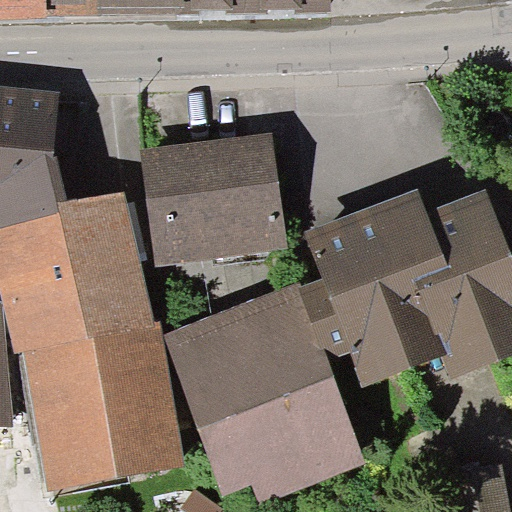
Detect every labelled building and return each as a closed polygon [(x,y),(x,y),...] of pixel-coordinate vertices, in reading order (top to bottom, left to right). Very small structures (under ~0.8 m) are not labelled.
[(0,0),(0,22),(30,22),(29,14),(33,13),(32,0),(0,0)] [(32,0),(33,13),(96,13),(95,0),(32,0)] [(95,0),(96,13),(324,10),(321,0),(95,0)] [(174,464),(150,325),(142,306),(120,208),(41,222),(52,106),(0,101),(0,283),(14,344),(24,348),(47,487),(174,464)] [(268,232),(277,230),(267,149),(138,166),(145,226),(151,245),(162,258),(217,250),(221,269),(260,264),(271,250),(268,232)] [(328,290),(298,302),(319,362),(350,350),(355,363),(433,333),(442,356),(511,329),(511,296),(478,207),(421,229),(412,206),(310,245),(328,290)] [(347,441),(319,362),(298,302),(297,300),(260,312),(261,349),(221,363),(209,329),(163,345),(216,492),(247,480),(256,504),(342,470),(332,446),(347,441)]
